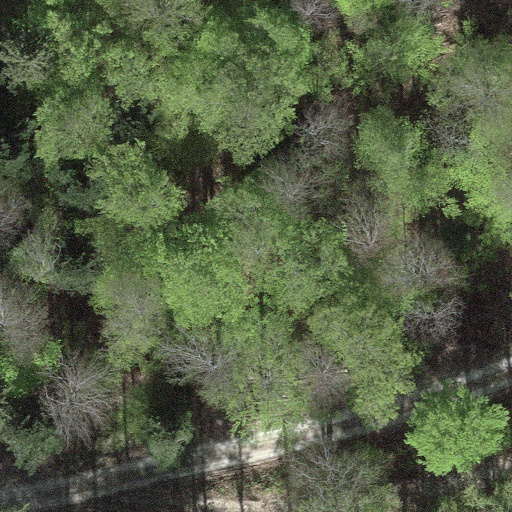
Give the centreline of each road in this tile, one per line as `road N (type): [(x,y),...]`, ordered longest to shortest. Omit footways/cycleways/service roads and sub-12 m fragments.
road 1 (track): [(0,501),(318,430),(511,371)]
road 2 (track): [(337,511),(511,480)]
road 3 (track): [(26,497),(187,511)]
